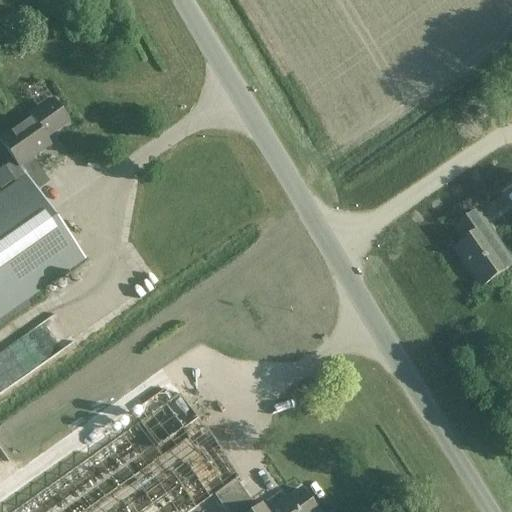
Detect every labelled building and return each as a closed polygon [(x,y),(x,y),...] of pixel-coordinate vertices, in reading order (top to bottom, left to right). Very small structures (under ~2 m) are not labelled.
[(4,168),(16,185),(26,178),(19,168),(51,146),(46,139),(70,122),(54,99),(40,109),(39,107),(27,115),(30,119),(0,140),(0,141),(14,161),(4,168)] [(32,161),(23,167),(35,187),(44,181),(32,161)] [(26,178),(16,185),(0,195),(0,319),(84,260),(26,178)] [(490,226),(479,211),(458,226),(468,241),(457,248),(466,262),(467,261),(472,268),(471,269),(483,286),(511,266),(511,261),(488,227),(490,226)] [(139,407),(146,417),(172,398),(165,388),(139,407)] [(190,511),(214,495),(236,480),(239,478),(180,395),(12,511),(190,511)] [(257,510),(236,480),(214,495),(225,511),(316,511),(301,490),(270,511),(265,511),(262,506),(257,510)]
